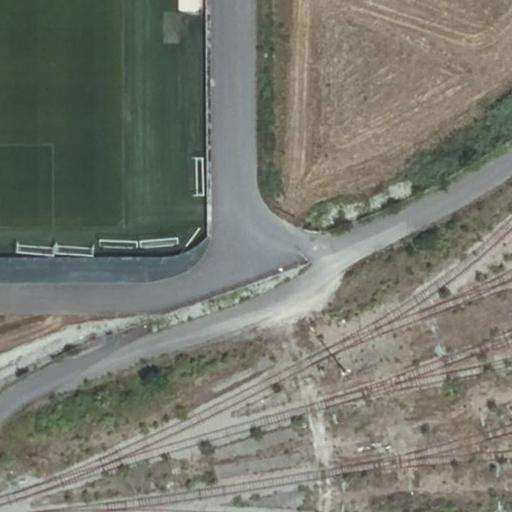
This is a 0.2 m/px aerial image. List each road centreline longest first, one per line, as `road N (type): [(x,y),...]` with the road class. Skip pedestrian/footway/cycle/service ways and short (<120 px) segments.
road 1 (unclassified): [(233,0),(236,277)]
road 2 (unclassified): [(0,299),(162,299),(236,277)]
